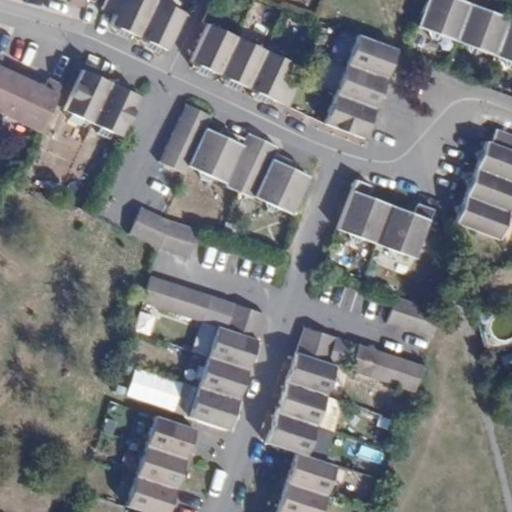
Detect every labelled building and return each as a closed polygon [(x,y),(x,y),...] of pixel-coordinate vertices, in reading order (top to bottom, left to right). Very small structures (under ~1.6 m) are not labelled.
[(142,36),(157,0),(108,0),(104,8),(114,14),(111,21),(120,25),(134,32),(142,36)] [(148,38),(163,45),(171,48),(187,12),(160,0),(157,0),(142,36),(148,38)] [(456,41),(471,0),(427,0),(417,26),(429,30),(447,37),(456,41)] [(484,52),(496,57),(510,18),(485,9),(488,0),(471,0),(456,41),(469,46),(484,52)] [(511,62),(511,19),(510,18),(496,57),(506,61),(511,62)] [(221,73),(238,36),(209,23),(192,59),(199,62),(213,69),(221,73)] [(134,32),(120,25),(118,31),(131,38),(134,32)] [(438,43),(447,37),(429,30),(429,40),(438,43)] [(268,50),(238,36),(221,73),(230,77),(242,82),(251,87),(268,50)] [(386,79),(397,52),(360,37),(349,64),(386,79)] [(160,51),(163,45),(148,38),(145,45),(160,51)] [(477,58),(484,52),(469,46),(470,56),(477,58)] [(296,63),(268,50),(251,87),(258,90),(271,96),(291,106),(303,79),(292,73),(296,63)] [(0,112),(3,113),(20,77),(0,67),(0,60),(2,57),(0,55),(0,112)] [(213,69),(199,62),(196,68),(209,75),(213,69)] [(374,108),(386,79),(349,64),(337,93),(374,108)] [(93,123),(111,82),(84,70),(74,91),(65,111),(74,115),(85,120),(93,123)] [(3,113),(39,131),(61,85),(48,79),(43,89),(20,77),(3,113)] [(242,82),(230,77),(227,83),(239,89),(242,82)] [(99,126),(113,133),(122,137),(140,96),(111,82),(93,123),(99,126)] [(268,102),(271,96),(258,90),(256,97),(268,102)] [(362,136),(374,108),(337,93),(326,121),(362,136)] [(186,168),(206,126),(211,115),(188,105),(161,164),(183,175),(186,168)] [(85,120),(74,115),(71,120),(82,125),(85,120)] [(110,138),(113,133),(99,126),(97,131),(110,138)] [(222,134),(206,126),(186,168),(198,174),(215,181),(226,186),(226,190),(238,196),(265,140),(250,133),(243,145),(241,151),(219,141),(222,134)] [(488,140),(477,169),(511,181),(511,134),(497,128),(492,141),(488,140)] [(243,145),(222,134),(219,141),(241,151),(243,145)] [(265,140),(238,196),(247,200),(253,198),(266,205),(283,211),(293,217),(294,214),(312,174),(298,168),(295,174),(272,165),(275,157),(280,147),(265,140)] [(298,168),(275,157),(272,165),(295,174),(298,168)] [(511,181),(477,169),(467,195),(509,213),(511,204),(511,181)] [(215,181),(198,174),(200,181),(207,185),(215,181)] [(377,243),(390,204),(370,197),(374,185),(356,179),(338,229),(349,233),(368,240),(377,243)] [(509,213),(467,195),(456,224),(499,240),(509,213)] [(435,208),(435,207),(419,202),(415,214),(390,204),(377,243),(388,247),(407,254),(417,258),(435,208)] [(283,211),(266,205),(268,213),(275,216),(283,211)] [(129,235),(160,248),(169,223),(163,220),(141,210),(129,235)] [(169,223),(160,248),(189,257),(198,231),(169,223)] [(368,240),(349,233),(350,241),(358,244),(368,240)] [(399,258),(407,254),(388,247),(390,255),(399,258)] [(152,276),(143,301),(218,327),(257,341),(265,316),(152,276)] [(395,298),(387,325),(430,341),(439,313),(402,301),(395,298)] [(246,369),(257,341),(218,327),(208,356),(246,369)] [(344,370),(352,345),(305,328),(297,353),(344,370)] [(372,371),(378,354),(359,347),(353,365),(372,371)] [(326,397),(336,367),(297,353),(286,383),(326,397)] [(372,371),(370,379),(413,394),(421,369),(378,354),(372,371)] [(235,401),(246,369),(208,356),(198,388),(235,401)] [(350,372),(370,379),(372,371),(353,365),(350,372)] [(275,413),(315,426),(326,397),(286,383),(275,413)] [(225,430),(235,401),(198,388),(187,418),(196,421),(225,430)] [(296,453),(305,456),(315,426),(275,413),(265,442),(296,453)] [(142,448),(183,461),(192,434),(152,421),(142,448)] [(132,477),(172,491),(183,461),(142,448),(132,477)] [(286,483),(325,497),(336,465),(305,456),(296,453),(286,483)] [(135,511),(164,511),(172,491),(132,477),(121,507),(135,511)] [(319,511),(325,497),(286,483),(275,511),(319,511)]
